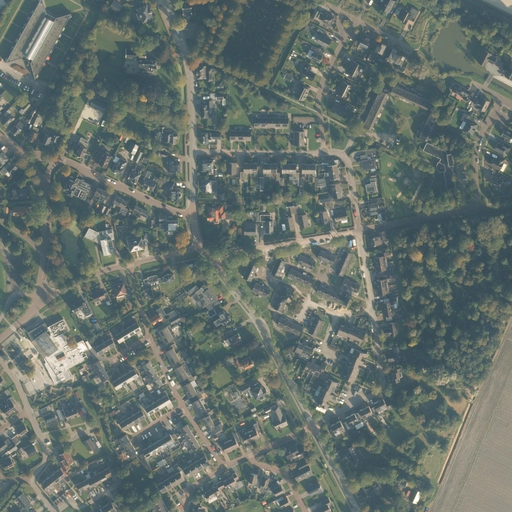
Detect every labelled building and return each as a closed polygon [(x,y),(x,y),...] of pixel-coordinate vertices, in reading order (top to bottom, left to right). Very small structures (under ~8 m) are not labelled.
[(46,12),(42,0),(39,0),(5,61),(21,57),(22,58),(27,61),(26,63),(27,64),(29,61),(30,62),(35,78),(70,14),(71,12),(55,17),(54,16),(54,15),(52,14),(52,15),(46,12)] [(117,2),(113,0),(112,0),(108,6),(112,8),(117,12),(121,5),(117,2)] [(194,0),(185,0),(186,0),(186,4),(181,5),(181,15),(194,13),(194,4),(195,4),(194,0)] [(380,7),(388,10),(389,7),(391,8),(392,6),(395,7),(398,0),(385,0),(384,3),(383,2),(380,7)] [(152,13),(150,8),(148,8),(146,4),(144,5),(142,2),(140,1),(139,3),(140,6),(136,8),(138,13),(136,14),(138,19),(140,18),(142,22),(153,18),(151,13),(152,13)] [(402,8),(397,17),(403,19),(402,21),(406,23),(411,14),(416,17),(419,11),(412,7),(409,12),(402,8)] [(329,25),(329,24),(330,24),(331,24),(335,17),(325,12),(324,14),(320,12),(317,18),(321,20),(326,22),(325,23),(325,24),(326,24),(326,25),(327,25),(327,26),(328,25),(329,25)] [(313,25),(311,28),(313,29),(317,31),(316,32),(320,33),(318,37),(320,38),(318,41),(326,45),(328,42),(329,43),(331,39),(323,35),(325,31),(313,25)] [(368,52),(371,46),(368,44),(371,37),(365,35),(362,41),(360,41),(358,44),(366,48),(365,51),(368,52)] [(379,57),(384,59),(386,53),(383,51),(387,45),(382,42),(381,46),(377,44),(374,50),(381,53),(379,57)] [(319,62),(323,55),(317,52),(319,49),(312,46),(311,49),(313,51),(310,57),(319,62)] [(125,60),(131,61),(131,59),(139,59),(138,72),(143,73),(143,77),(148,77),(148,73),(155,73),(156,60),(145,59),(145,57),(146,51),(145,51),(146,49),(126,48),(125,60)] [(402,56),(399,55),(396,53),(397,50),(393,48),(390,55),(386,53),(384,59),(387,60),(388,57),(396,61),(395,62),(398,64),(402,56)] [(485,65),(488,61),(493,64),(496,57),(491,55),(491,54),(484,50),(478,61),(485,65)] [(359,60),(358,63),(352,60),(349,66),(359,70),(361,72),(363,69),(364,70),(367,64),(359,60)] [(511,62),(509,66),(503,64),(500,70),(505,72),(507,72),(505,75),(511,78),(511,62)] [(304,68),(301,74),(312,80),(315,73),(310,70),(311,66),(306,64),(304,68)] [(207,80),(213,80),(212,68),(206,68),(206,65),(197,66),(198,78),(206,77),(207,80)] [(359,70),(349,66),(346,71),(352,74),(351,77),(357,80),(360,74),(357,73),(359,70)] [(342,80),(339,86),(348,91),(350,88),(352,89),(355,83),(349,81),(348,83),(342,80)] [(305,83),(299,81),(296,87),(299,88),(295,95),(304,99),(309,89),(303,86),(305,83)] [(390,89),(388,90),(389,92),(390,92),(397,95),(402,83),(399,82),(398,84),(393,82),(390,89)] [(397,95),(403,98),(407,88),(404,87),(405,85),(402,83),(397,95)] [(465,88),(455,83),(455,84),(454,84),(453,84),(452,84),(451,89),(451,88),(452,89),(452,90),(462,95),(462,94),(465,96),(463,99),(467,101),(471,92),(465,89),(465,88)] [(347,93),(348,91),(339,86),(336,91),(342,94),(341,97),(347,100),(349,94),(347,93)] [(389,92),(388,90),(386,90),(379,87),(376,92),(374,91),(373,94),(385,99),(388,92),(389,92)] [(403,98),(409,100),(414,89),(411,88),(410,89),(407,88),(403,98)] [(409,100),(415,103),(419,94),(416,92),(417,90),(414,89),(409,100)] [(421,106),(426,95),(423,93),(422,95),(419,94),(415,103),(421,106)] [(374,98),(372,101),(382,105),(385,99),(373,94),(372,97),(374,98)] [(429,96),(426,95),(421,106),(428,109),(428,110),(431,109),(430,107),(433,100),(428,98),(429,96)] [(92,97),(89,105),(103,111),(107,104),(92,97)] [(478,107),(485,110),(489,101),(483,98),(481,101),(477,98),(474,103),(479,106),(478,107)] [(215,106),(213,106),(213,99),(206,99),(206,105),(201,105),(201,117),(212,116),(213,115),(213,112),(215,112),(215,106)] [(30,105),(27,101),(21,107),(25,111),(30,105)] [(379,111),(382,105),(372,101),(371,104),(369,103),(367,106),(379,111)] [(342,115),(345,110),(348,112),(351,106),(345,103),(343,107),(335,103),(331,110),(342,115)] [(368,110),(367,113),(376,117),(379,111),(367,106),(366,109),(368,110)] [(5,126),(11,120),(13,117),(9,113),(11,111),(8,109),(4,114),(6,116),(0,122),(5,126)] [(431,109),(428,110),(429,111),(425,118),(437,124),(438,121),(436,120),(439,115),(431,112),(431,109)] [(473,122),(475,118),(464,112),(461,119),(467,122),(463,129),(464,130),(464,131),(466,132),(467,132),(472,134),(477,124),(473,122)] [(363,115),(362,118),(373,123),(376,117),(367,113),(365,116),(363,115)] [(373,123),(362,118),(360,121),(362,122),(361,125),(363,126),(371,130),(373,123)] [(425,118),(423,124),(432,129),(434,126),(436,127),(437,124),(425,118)] [(21,129),(25,125),(19,121),(18,123),(16,125),(11,131),(16,135),(21,129)] [(164,124),(158,124),(158,126),(158,128),(159,128),(159,135),(155,135),(155,141),(160,141),(163,142),(170,142),(175,142),(175,137),(176,137),(176,132),(171,132),(172,130),(169,130),(164,130),(164,127),(164,124)] [(423,124),(420,130),(431,136),(433,133),(431,132),(432,129),(423,124)] [(37,132),(39,129),(33,126),(32,130),(31,129),(27,138),(34,141),(38,133),(37,132)] [(511,132),(504,129),(501,135),(510,139),(511,135),(511,132)] [(426,142),(427,141),(427,140),(428,138),(430,139),(431,136),(420,130),(417,136),(425,140),(426,142)] [(56,142),(59,135),(53,133),(52,136),(44,133),(40,142),(45,144),(45,143),(47,144),(49,143),(50,140),(56,142)] [(221,133),(212,133),(201,133),(201,143),(207,143),(209,143),(208,139),(212,139),(212,138),(221,138),(221,133)] [(86,147),(88,143),(86,142),(87,140),(81,136),(79,140),(77,144),(79,144),(75,153),(78,155),(82,157),(87,148),(86,147)] [(131,141),(127,150),(134,154),(139,145),(131,141)] [(428,142),(427,141),(426,142),(426,143),(423,150),(441,159),(440,162),(439,161),(438,163),(438,165),(438,167),(439,169),(442,170),(444,170),(447,189),(454,188),(455,186),(452,165),(455,164),(453,152),(447,153),(447,152),(446,151),(428,142)] [(511,145),(504,142),(502,145),(497,142),(494,149),(503,154),(505,149),(508,151),(511,145)] [(0,166),(8,158),(0,150),(0,166)] [(142,153),(138,150),(133,160),(137,162),(142,153)] [(108,155),(110,152),(106,151),(105,153),(102,152),(99,159),(100,159),(98,163),(99,163),(98,164),(102,166),(102,165),(106,167),(111,156),(108,155)] [(363,169),(375,167),(374,158),(368,159),(367,155),(361,155),(363,169)] [(490,164),(500,169),(503,162),(505,159),(499,156),(497,159),(494,157),(490,164)] [(124,166),(127,161),(120,157),(117,163),(115,162),(111,170),(121,174),(125,166),(124,166)] [(174,171),(180,171),(180,162),(174,162),(174,158),(168,158),(168,171),(174,171)] [(214,175),(217,175),(217,168),(213,168),(213,160),(202,160),(202,170),(207,170),(208,173),(213,173),(214,175)] [(247,172),(251,172),(251,161),(248,161),(248,162),(244,162),(244,171),(240,171),(240,178),(247,178),(247,172)] [(273,161),(270,161),(270,172),(274,172),(274,176),(277,176),(277,180),(279,180),(280,180),(280,177),(280,172),(277,172),(277,163),(273,163),(273,161)] [(292,161),(289,161),(289,172),(289,175),(293,175),(293,178),(299,178),(299,177),(299,172),(296,172),(296,163),(292,163),(292,161)] [(4,166),(0,170),(0,172),(3,175),(5,173),(8,176),(11,173),(17,167),(12,162),(6,169),(6,168),(4,166)] [(228,173),(236,173),(236,162),(228,162),(228,173)] [(328,168),(329,172),(339,170),(339,167),(338,168),(337,163),(329,165),(328,164),(319,164),(319,170),(322,170),(322,169),(326,169),(326,168),(328,168)] [(141,168),(140,167),(140,166),(137,164),(136,165),(134,169),(132,168),(130,173),(128,178),(132,179),(132,180),(136,182),(140,172),(141,168)] [(155,183),(156,181),(155,181),(157,177),(155,176),(153,180),(148,178),(151,172),(147,170),(145,176),(144,176),(143,178),(140,184),(144,186),(148,188),(152,190),(155,183)] [(339,170),(329,172),(326,172),(327,176),(323,176),(324,178),(319,179),(319,177),(318,177),(318,183),(326,182),(325,179),(330,178),(339,177),(338,173),(340,172),(339,170)] [(501,175),(499,179),(492,175),(488,182),(491,183),(490,184),(491,185),(493,185),(494,186),(494,185),(499,188),(502,189),(505,182),(507,178),(501,175)] [(84,200),(91,185),(83,181),(84,180),(82,179),(81,180),(76,177),(74,181),(69,178),(67,182),(66,182),(63,189),(68,192),(68,193),(70,194),(71,194),(71,193),(72,193),(75,187),(85,191),(81,198),(84,200)] [(367,191),(377,190),(375,181),(377,181),(376,177),(370,178),(371,182),(370,182),(371,183),(365,184),(367,191)] [(213,181),(213,180),(202,180),(203,192),(216,191),(216,180),(213,181)] [(174,200),(180,200),(180,188),(174,188),(174,181),(165,181),(165,187),(168,187),(168,200),(174,200)] [(331,187),(332,191),(342,189),(342,186),(341,187),(340,182),(331,184),(327,185),(328,187),(331,187)] [(27,193),(30,193),(29,188),(17,189),(17,186),(10,187),(11,194),(16,194),(16,195),(18,194),(18,198),(27,197),(27,193)] [(97,194),(100,196),(103,190),(97,187),(93,197),(95,198),(97,194)] [(343,191),(342,189),(332,191),(333,194),(329,195),(329,197),(334,197),(342,196),(341,192),(343,191)] [(109,192),(103,190),(100,196),(103,197),(102,201),(104,202),(109,192)] [(115,203),(118,204),(121,198),(116,195),(111,205),(113,206),(115,203)] [(378,213),(376,202),(378,202),(383,201),(382,197),(378,197),(371,199),(371,203),(372,205),(369,206),(370,214),(378,213)] [(125,214),(126,211),(127,209),(124,207),(127,201),(121,198),(118,204),(121,206),(118,213),(124,215),(125,214)] [(286,202),(287,207),(290,207),(291,214),(295,213),(293,204),(292,201),(286,202)] [(225,217),(225,211),(223,211),(223,205),(218,206),(218,207),(209,207),(209,213),(208,214),(208,218),(214,218),(214,219),(214,223),(219,222),(219,219),(219,217),(225,217)] [(27,214),(26,206),(13,206),(13,214),(27,214)] [(141,208),(139,213),(137,216),(139,217),(141,214),(146,216),(148,211),(141,208)] [(321,223),(329,222),(327,210),(319,212),(321,223)] [(346,210),(345,211),(334,212),(336,221),(347,219),(346,210)] [(250,214),(252,214),(252,218),(256,218),(256,221),(259,221),(259,214),(259,211),(254,211),(251,211),(251,212),(250,212),(250,214)] [(260,221),(266,221),(266,232),(273,232),(273,220),(273,218),(271,218),(271,214),(260,214),(260,221)] [(300,227),(308,225),(306,214),(298,215),(300,227)] [(159,220),(164,220),(164,223),(159,223),(159,228),(166,228),(166,230),(168,230),(168,233),(172,233),(172,230),(177,230),(177,225),(177,220),(166,220),(166,215),(159,215),(159,220)] [(283,230),(294,228),(292,216),(284,218),(285,223),(282,224),(283,230)] [(102,233),(112,230),(111,226),(108,226),(108,223),(104,224),(106,229),(97,231),(89,227),(84,235),(97,242),(98,240),(100,241),(101,239),(100,236),(102,235),(102,233)] [(244,234),(256,233),(256,226),(256,223),(249,223),(249,225),(248,225),(248,224),(245,224),(245,225),(244,225),(244,234)] [(101,241),(103,254),(110,253),(114,252),(111,239),(114,239),(113,236),(114,236),(112,230),(102,233),(102,235),(100,236),(101,239),(100,241),(101,241)] [(141,240),(147,239),(153,237),(151,231),(146,233),(146,232),(144,233),(144,230),(142,231),(142,233),(141,233),(141,237),(140,237),(140,236),(127,239),(128,240),(127,240),(127,243),(128,243),(130,250),(131,250),(131,251),(134,250),(134,249),(138,248),(139,249),(142,248),(142,247),(143,247),(142,246),(141,240)] [(378,231),(379,236),(373,237),(373,238),(369,238),(370,245),(374,244),(374,245),(382,243),(381,239),(387,238),(385,230),(378,231)] [(322,260),(325,261),(328,253),(321,250),(317,258),(322,260)] [(343,253),(342,257),(349,261),(352,253),(345,250),(343,253)] [(376,263),(387,262),(386,255),(389,255),(388,251),(378,253),(378,256),(375,257),(376,263)] [(335,257),(328,253),(325,261),(332,264),(335,257)] [(303,267),(304,268),(308,258),(301,255),(298,262),(304,265),(303,267)] [(346,268),(349,261),(342,257),(340,260),(338,265),(346,268)] [(278,258),(275,265),(284,269),(286,267),(283,266),(286,261),(278,258)] [(308,258),(304,268),(307,269),(308,267),(313,269),(316,261),(308,258)] [(250,262),(247,270),(254,273),(258,266),(250,262)] [(388,268),(387,262),(376,263),(377,270),(384,269),(384,272),(391,271),(391,268),(388,268)] [(284,269),(275,265),(271,272),(279,276),(282,268),(284,269)] [(346,268),(338,265),(337,268),(335,272),(343,275),(346,268)] [(424,270),(431,277),(436,273),(430,265),(424,270)] [(288,276),(295,279),(298,271),(291,268),(288,276)] [(254,273),(247,270),(243,277),(251,280),(254,273)] [(163,276),(158,278),(158,280),(159,282),(164,281),(165,281),(170,282),(175,279),(174,274),(174,273),(173,273),(172,273),(172,272),(170,271),(169,273),(168,273),(163,276)] [(303,273),(298,271),(295,279),(302,282),(306,275),(306,273),(304,271),(303,273)] [(157,283),(159,282),(158,280),(158,278),(157,274),(148,276),(147,276),(148,278),(144,279),(144,282),(145,282),(146,285),(146,288),(143,289),(146,299),(149,299),(149,297),(154,296),(151,287),(157,286),(157,283)] [(377,287),(388,285),(387,278),(390,278),(389,274),(379,276),(380,279),(376,280),(377,287)] [(306,275),(302,282),(310,285),(313,278),(306,275)] [(342,285),(349,289),(352,281),(345,278),(342,285)] [(360,284),(352,281),(349,289),(348,291),(351,292),(352,290),(356,292),(360,284)] [(252,290),(259,294),(263,286),(256,282),(252,290)] [(125,288),(123,283),(118,284),(118,283),(112,285),(113,289),(114,288),(116,296),(126,293),(127,298),(131,297),(129,287),(125,288)] [(324,295),(327,288),(320,285),(317,292),(324,295)] [(389,292),(388,285),(377,287),(378,293),(385,292),(386,296),(393,295),(392,291),(389,292)] [(263,286),(259,294),(267,297),(270,289),(263,286)] [(283,286),(280,293),(288,296),(291,289),(283,286)] [(202,287),(195,292),(196,292),(192,295),(197,302),(201,299),(205,305),(207,303),(211,308),(218,302),(214,298),(215,297),(209,288),(205,291),(202,287)] [(333,291),(327,288),(324,295),(331,299),(334,291),(335,291),(336,289),(333,287),(332,289),(334,290),(333,291)] [(104,294),(102,289),(92,294),(95,301),(99,299),(101,302),(110,299),(107,292),(104,294)] [(339,293),(335,291),(334,291),(331,299),(338,302),(342,294),(343,292),(340,291),(339,293)] [(285,304),(288,296),(280,293),(277,300),(285,304)] [(342,294),(338,302),(346,305),(349,297),(350,295),(347,294),(346,296),(342,294)] [(382,302),(383,309),(394,307),(393,301),(396,300),(396,297),(389,298),(389,301),(382,302)] [(85,308),(84,307),(82,303),(80,300),(70,305),(74,312),(81,308),(85,315),(91,312),(88,306),(85,308)] [(282,311),(285,304),(277,300),(274,307),(282,311)] [(172,305),(178,311),(180,309),(174,303),(172,305)] [(395,314),(394,307),(383,309),(384,316),(391,315),(392,318),(399,317),(398,314),(395,314)] [(151,317),(154,323),(162,319),(164,321),(167,319),(161,309),(155,312),(156,314),(155,315),(151,317)] [(231,317),(229,315),(228,315),(227,315),(224,310),(218,313),(219,316),(214,320),(217,325),(223,322),(224,323),(227,322),(227,321),(230,319),(230,318),(231,317)] [(170,320),(171,324),(181,318),(180,315),(170,320)] [(135,322),(132,324),(131,325),(135,331),(140,328),(136,321),(137,321),(135,317),(133,318),(135,322)] [(277,325),(284,328),(288,320),(285,319),(281,317),(277,325)] [(312,324),(320,328),(323,321),(315,317),(313,322),(312,324)] [(49,325),(47,326),(51,334),(48,336),(52,340),(55,338),(56,340),(64,336),(63,334),(62,332),(69,329),(63,318),(50,325),(49,325)] [(126,328),(130,335),(135,331),(131,325),(132,324),(130,320),(129,321),(128,322),(130,325),(127,327),(126,328)] [(284,328),(292,331),(295,323),(288,320),(284,328)] [(27,330),(26,330),(27,332),(32,340),(31,341),(43,357),(47,354),(47,355),(57,348),(57,347),(60,345),(56,340),(55,338),(52,340),(48,336),(51,334),(47,326),(45,322),(40,325),(36,327),(32,329),(30,330),(29,329),(27,330)] [(97,322),(92,324),(96,331),(101,329),(97,322)] [(342,335),(347,322),(345,322),(344,326),(341,324),(337,333),(342,335)] [(349,323),(347,322),(342,335),(347,337),(348,335),(350,328),(347,327),(349,323)] [(390,336),(398,335),(396,322),(388,323),(389,328),(384,328),(385,335),(390,334),(390,336)] [(295,323),(292,331),(299,334),(302,327),(295,323)] [(124,338),(130,335),(126,328),(127,327),(124,324),(122,325),(125,329),(121,331),(120,331),(124,338)] [(316,335),(320,328),(312,324),(309,332),(316,335)] [(167,326),(159,331),(161,334),(160,335),(161,337),(170,332),(169,329),(171,327),(170,325),(167,326)] [(349,340),(351,340),(356,328),(351,326),(350,328),(348,335),(350,336),(349,340)] [(120,331),(121,331),(119,327),(117,328),(119,332),(115,335),(119,341),(124,338),(120,331)] [(354,337),(357,339),(361,330),(356,328),(351,340),(352,341),(354,337)] [(361,330),(357,339),(360,340),(358,344),(360,344),(366,332),(361,330)] [(172,334),(170,332),(161,337),(162,339),(164,338),(166,342),(174,337),(173,337),(176,336),(174,333),(172,334)] [(238,333),(229,339),(228,338),(228,337),(226,334),(225,332),(220,335),(224,340),(227,346),(231,343),(233,346),(238,344),(242,341),(240,337),(241,337),(238,333)] [(106,340),(105,341),(109,347),(115,344),(111,337),(112,337),(109,333),(107,334),(110,338),(106,340)] [(47,354),(43,357),(46,361),(44,362),(51,376),(53,381),(55,384),(72,375),(68,367),(74,364),(74,365),(91,356),(82,339),(69,346),(64,336),(56,340),(60,345),(57,347),(57,348),(47,355),(47,354)] [(101,343),(100,344),(104,350),(109,347),(105,341),(106,340),(104,337),(104,336),(103,337),(102,337),(104,341),(101,343)] [(99,344),(94,347),(98,354),(104,350),(100,344),(101,343),(99,339),(98,340),(97,340),(97,341),(99,344)] [(300,353),(305,340),(304,339),(302,343),(299,342),(295,351),(300,353)] [(306,340),(305,340),(300,353),(299,355),(303,357),(308,346),(305,345),(307,341),(306,340)] [(166,351),(169,357),(176,353),(173,347),(176,346),(175,343),(168,346),(170,349),(166,351)] [(311,347),(308,346),(303,357),(308,359),(309,357),(315,344),(313,344),(311,347)] [(388,354),(389,360),(395,359),(395,361),(403,360),(401,345),(393,346),(394,353),(388,354)] [(355,348),(352,353),(361,357),(363,354),(366,355),(367,354),(355,348)] [(179,358),(176,353),(169,357),(172,363),(176,360),(178,363),(184,359),(182,357),(179,358)] [(360,360),(361,357),(352,353),(350,358),(363,363),(364,361),(360,360)] [(254,362),(253,360),(252,360),(251,359),(251,360),(249,356),(239,361),(238,359),(234,361),(237,367),(243,364),(245,368),(254,364),(253,363),(254,362)] [(304,369),(309,371),(314,359),(312,358),(311,362),(308,360),(304,369)] [(350,358),(348,362),(351,363),(358,366),(359,363),(366,366),(366,364),(363,363),(350,358)] [(18,363),(20,366),(23,371),(29,367),(24,359),(18,363)] [(184,359),(178,363),(179,366),(175,368),(178,374),(185,370),(182,364),(186,362),(184,359)] [(316,359),(314,359),(309,371),(313,373),(317,364),(314,363),(316,359)] [(93,365),(95,368),(96,369),(102,365),(99,360),(92,364),(92,363),(88,365),(89,367),(93,365)] [(143,366),(145,369),(145,370),(152,366),(148,361),(142,365),(141,364),(137,366),(139,368),(143,366)] [(318,376),(320,370),(323,371),(326,364),(322,362),(320,366),(317,364),(313,373),(318,376)] [(358,366),(351,363),(350,366),(346,365),(345,366),(358,372),(360,367),(358,366)] [(96,370),(98,374),(99,375),(105,371),(102,365),(96,369),(95,368),(91,371),(92,373),(96,370)] [(402,372),(404,372),(403,365),(400,366),(400,367),(393,368),(393,371),(390,372),(391,378),(392,378),(393,382),(401,381),(400,377),(403,376),(402,372)] [(146,371),(148,374),(148,375),(155,371),(152,366),(145,370),(145,369),(141,371),(142,373),(146,371)] [(348,370),(347,373),(356,377),(358,372),(345,366),(344,368),(348,370)] [(134,368),(128,372),(132,378),(133,378),(137,375),(139,379),(141,378),(139,374),(138,375),(134,368)] [(188,375),(185,370),(178,374),(181,380),(185,377),(186,380),(193,376),(191,374),(188,375)] [(109,377),(105,371),(99,375),(98,374),(94,376),(95,378),(99,376),(102,380),(109,377)] [(158,377),(155,371),(148,375),(148,374),(144,377),(145,379),(149,376),(151,380),(152,381),(158,377)] [(128,372),(123,375),(127,381),(128,381),(131,379),(134,383),(136,381),(133,378),(132,378),(128,372)] [(354,381),(356,377),(347,373),(346,376),(342,374),(341,376),(354,381)] [(123,375),(117,378),(122,385),(122,384),(126,382),(128,386),(130,385),(128,381),(127,381),(123,375)] [(193,376),(186,380),(188,383),(184,385),(187,391),(194,387),(191,381),(194,379),(193,376)] [(152,381),(151,380),(147,382),(149,384),(152,382),(155,386),(162,382),(158,377),(152,381)] [(125,388),(122,384),(122,385),(117,378),(112,382),(116,388),(120,385),(123,389),(125,388)] [(324,379),(323,381),(336,387),(338,382),(329,378),(327,381),(324,379)] [(334,391),(336,387),(323,381),(322,383),(326,385),(325,387),(322,386),(334,391)] [(264,394),(267,392),(265,388),(264,388),(261,384),(251,389),(248,383),(239,388),(242,393),(248,389),(251,396),(254,394),(256,398),(259,397),(261,400),(265,397),(264,394)] [(333,392),(334,391),(322,386),(320,391),(333,397),(333,395),(330,393),(331,390),(333,392)] [(194,394),(195,397),(202,393),(199,388),(196,390),(194,387),(187,391),(190,396),(194,394)] [(165,395),(162,397),(161,397),(165,404),(170,400),(166,394),(167,393),(165,389),(163,391),(165,395)] [(320,391),(318,396),(327,400),(328,397),(332,398),(333,397),(320,391)] [(160,398),(156,400),(160,407),(165,404),(161,397),(162,397),(160,393),(158,393),(158,394),(160,398)] [(203,403),(205,402),(202,396),(203,396),(202,393),(195,397),(197,399),(193,402),(196,407),(203,403)] [(8,402),(6,403),(12,412),(14,410),(14,411),(17,409),(13,404),(16,402),(11,396),(7,399),(8,402)] [(154,410),(160,407),(156,400),(154,396),(152,397),(154,401),(151,403),(150,404),(154,410)] [(327,400),(318,396),(316,400),(320,402),(319,405),(322,406),(327,409),(329,404),(325,402),(327,400)] [(383,398),(378,400),(383,410),(388,408),(393,405),(390,398),(385,401),(383,398)] [(148,400),(147,400),(149,404),(144,407),(148,414),(154,410),(150,404),(151,403),(149,399),(148,400)] [(376,414),(378,416),(382,414),(383,410),(378,400),(374,403),(375,406),(373,407),(376,414)] [(12,412),(6,403),(3,405),(1,403),(0,404),(0,411),(1,413),(4,411),(7,416),(10,414),(9,413),(12,412)] [(206,409),(203,403),(196,407),(199,413),(203,411),(204,413),(211,410),(209,407),(206,409)] [(70,404),(68,405),(73,417),(79,414),(75,407),(72,408),(71,407),(70,404)] [(73,417),(68,405),(66,406),(67,408),(68,410),(64,411),(63,409),(60,410),(62,417),(66,415),(67,419),(73,417)] [(136,412),(140,419),(145,416),(141,409),(142,409),(140,405),(138,406),(140,410),(136,412)] [(277,429),(288,424),(285,418),(284,419),(278,405),(271,409),(276,419),(273,421),(277,429)] [(369,417),(376,414),(373,407),(370,408),(369,405),(364,408),(368,415),(368,416),(369,417)] [(134,422),(140,419),(136,412),(134,408),(132,410),(134,413),(131,415),(130,416),(134,422)] [(361,413),(359,414),(362,421),(369,417),(368,416),(368,415),(364,408),(359,410),(361,413)] [(202,418),(205,424),(212,420),(209,414),(212,413),(211,410),(204,413),(206,416),(202,418)] [(48,426),(58,422),(55,414),(51,416),(50,412),(42,415),(44,420),(46,419),(47,421),(46,421),(48,426)] [(129,416),(126,418),(125,419),(129,425),(134,422),(130,416),(131,415),(129,412),(127,413),(129,416)] [(359,414),(356,416),(355,413),(350,415),(354,423),(355,425),(362,421),(359,414)] [(124,429),(129,425),(125,419),(126,418),(124,415),(122,416),(124,420),(119,422),(124,429)] [(349,425),(354,423),(350,415),(345,417),(347,420),(344,422),(348,428),(350,427),(349,425)] [(214,423),(212,420),(205,424),(208,429),(211,428),(215,434),(225,428),(221,422),(218,424),(217,421),(214,423)] [(340,420),(336,422),(340,432),(345,430),(348,428),(344,422),(342,423),(340,420)] [(336,434),(340,432),(336,422),(331,425),(332,428),(330,429),(334,437),(337,436),(336,434)] [(255,427),(249,430),(253,440),(259,437),(256,430),(260,429),(257,423),(253,424),(255,427)] [(20,435),(28,429),(24,424),(16,429),(20,435)] [(184,434),(190,429),(187,424),(180,428),(183,432),(179,434),(180,435),(181,436),(184,434)] [(247,442),(253,440),(249,430),(245,431),(244,428),(241,430),(238,431),(241,437),(244,436),(247,442)] [(194,435),(190,429),(184,434),(186,438),(183,440),(184,442),(187,440),(187,439),(194,435)] [(234,436),(228,439),(232,449),(239,446),(236,440),(239,438),(236,432),(233,433),(234,436)] [(169,443),(173,441),(175,444),(179,442),(179,441),(176,436),(173,438),(171,435),(170,433),(165,437),(169,443)] [(11,438),(15,443),(20,440),(16,434),(11,438)] [(119,439),(122,443),(122,444),(129,440),(125,434),(119,438),(118,437),(115,440),(116,442),(119,439)] [(187,447),(191,445),(190,444),(197,440),(194,435),(187,439),(187,440),(189,443),(186,445),(187,447)] [(165,437),(159,440),(163,447),(164,446),(167,444),(170,447),(172,446),(169,443),(165,437)] [(0,450),(7,445),(8,446),(11,443),(7,438),(4,441),(2,438),(0,439),(0,450)] [(94,453),(100,449),(95,442),(93,443),(90,438),(84,441),(89,450),(92,448),(94,453)] [(220,439),(217,440),(220,447),(223,445),(226,452),(232,449),(228,439),(225,440),(224,439),(221,440),(220,439)] [(132,445),(129,440),(122,444),(122,443),(118,445),(119,447),(123,445),(125,448),(125,449),(132,445)] [(166,450),(164,446),(163,447),(159,440),(154,443),(158,450),(159,449),(162,447),(164,451),(166,450)] [(190,444),(191,445),(193,448),(189,450),(190,452),(194,450),(194,449),(200,445),(197,440),(190,444)] [(18,448),(14,443),(7,448),(10,452),(15,449),(15,450),(18,448)] [(154,443),(148,446),(152,453),(153,453),(157,450),(159,454),(161,453),(159,449),(158,450),(154,443)] [(359,455),(358,456),(356,451),(357,450),(354,445),(353,443),(350,444),(351,446),(343,450),(344,450),(339,453),(342,458),(348,455),(352,464),(356,462),(358,465),(363,463),(359,455)] [(29,456),(37,451),(34,445),(31,447),(30,444),(23,448),(25,450),(26,450),(29,456)] [(299,458),(309,453),(305,446),(298,449),(295,444),(285,450),(289,458),(297,454),(299,458)] [(125,449),(125,448),(121,450),(122,452),(126,450),(129,454),(133,452),(135,450),(132,445),(125,449)] [(155,456),(153,453),(152,453),(148,446),(143,450),(147,456),(151,454),(153,457),(155,456)] [(62,453),(60,455),(62,459),(64,462),(61,464),(64,470),(69,467),(67,464),(72,461),(67,451),(63,453),(62,453)] [(204,456),(200,458),(205,466),(210,463),(205,455),(206,455),(204,451),(201,452),(204,456)] [(198,459),(195,461),(194,462),(199,470),(205,466),(200,458),(198,454),(196,456),(198,459)] [(5,469),(13,464),(10,458),(11,458),(10,455),(3,459),(5,461),(2,463),(5,469)] [(145,457),(141,460),(148,471),(152,469),(145,457)] [(193,463),(190,465),(189,465),(194,473),(199,470),(194,462),(195,461),(193,458),(191,459),(193,463)] [(306,477),(313,473),(310,467),(309,467),(308,466),(311,464),(308,459),(298,464),(300,468),(293,471),(298,480),(306,476),(306,477)] [(188,476),(194,473),(189,465),(190,465),(187,461),(185,462),(188,466),(183,468),(188,476)] [(102,464),(100,465),(107,477),(112,474),(108,467),(104,469),(104,467),(102,464)] [(101,480),(107,477),(100,465),(99,466),(100,469),(101,471),(97,472),(101,480)] [(179,471),(175,473),(175,474),(179,482),(185,478),(180,471),(181,470),(178,466),(176,468),(179,471)] [(60,468),(55,471),(63,482),(65,480),(63,478),(62,477),(65,474),(60,468)] [(90,489),(92,487),(87,478),(83,480),(82,478),(83,478),(81,476),(82,475),(79,470),(77,472),(79,476),(85,488),(89,487),(90,489)] [(92,470),(90,471),(92,475),(96,483),(101,480),(97,472),(94,474),(93,473),(92,470)] [(169,477),(174,485),(179,482),(175,474),(175,473),(173,470),(171,471),(173,475),(170,477),(169,477)] [(55,471),(50,475),(55,482),(59,479),(60,480),(62,483),(63,482),(55,471)] [(93,484),(96,483),(92,475),(90,471),(88,472),(90,475),(91,476),(87,478),(92,487),(94,486),(93,484)] [(233,475),(228,478),(234,488),(239,485),(237,482),(236,479),(239,478),(235,472),(232,474),(233,475)] [(258,485),(260,478),(257,478),(257,474),(251,472),(249,481),(253,482),(252,484),(258,485)] [(168,478),(165,480),(164,480),(169,488),(174,485),(169,477),(170,477),(168,473),(165,474),(168,478)] [(50,475),(46,479),(54,489),(55,488),(53,485),(52,484),(55,482),(50,475)] [(79,476),(77,477),(79,480),(80,482),(76,484),(80,491),(85,488),(79,476)] [(163,492),(169,488),(164,480),(165,480),(162,476),(160,477),(162,481),(158,484),(163,492)] [(267,491),(270,487),(271,484),(273,479),(270,478),(270,477),(263,476),(261,484),(260,489),(267,491)] [(234,488),(228,478),(223,481),(222,479),(219,481),(223,487),(226,485),(229,491),(234,488)] [(46,479),(41,482),(42,484),(46,489),(49,486),(50,488),(52,490),(54,489),(46,479)] [(366,482),(362,484),(359,485),(363,493),(362,494),(365,500),(373,496),(369,489),(376,486),(373,480),(367,483),(366,482)] [(217,484),(212,487),(216,495),(218,497),(223,494),(220,489),(223,487),(219,481),(216,483),(217,484)] [(279,486),(276,481),(273,482),(270,488),(272,492),(274,491),(276,495),(284,491),(281,485),(279,486)] [(313,483),(310,484),(306,486),(310,495),(316,492),(317,493),(322,490),(318,482),(314,484),(313,483)] [(203,491),(207,497),(208,500),(216,495),(212,487),(207,490),(206,489),(203,491)] [(422,492),(415,488),(409,499),(417,503),(422,492)] [(27,498),(22,493),(13,500),(14,501),(17,499),(23,507),(30,501),(27,498)] [(282,507),(290,503),(287,497),(284,499),(282,496),(276,499),(278,504),(280,503),(282,507)] [(154,504),(156,507),(157,508),(165,503),(161,498),(154,503),(153,502),(149,504),(151,506),(154,504)] [(328,505),(331,503),(328,498),(321,502),(323,505),(316,508),(317,511),(328,511),(331,511),(328,505)] [(106,504),(111,511),(112,511),(114,511),(118,511),(121,511),(117,505),(115,507),(111,501),(106,504)] [(158,510),(159,511),(162,511),(168,509),(165,503),(157,508),(156,507),(153,510),(154,511),(158,510)]
